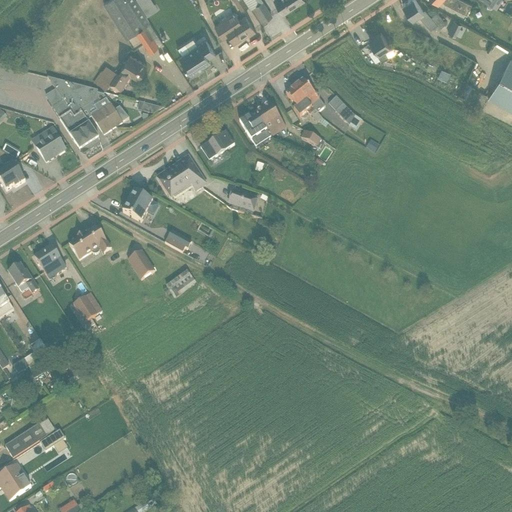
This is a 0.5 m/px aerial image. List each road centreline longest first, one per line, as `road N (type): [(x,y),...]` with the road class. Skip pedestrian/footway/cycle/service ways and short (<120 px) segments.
road 1 (track): [(71,193),(258,307),(511,433)]
road 2 (secondary): [(0,240),(368,0)]
